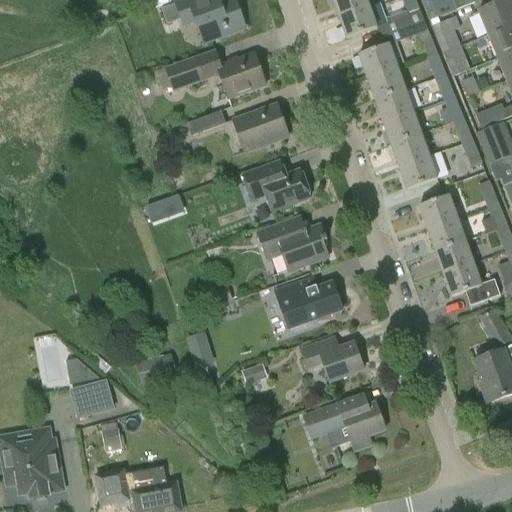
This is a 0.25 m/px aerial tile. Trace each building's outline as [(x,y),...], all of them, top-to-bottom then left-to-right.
[(161,11),(166,24),(180,19),(183,27),(195,22),(204,45),(227,36),(226,32),(244,26),(234,0),(226,0),(219,3),(218,0),(185,0),(175,4),(175,5),(161,11)] [(365,0),(332,0),(339,17),(368,7),(365,0)] [(416,0),(401,0),(409,17),(377,28),(380,38),(425,22),(416,0)] [(421,0),(430,22),(474,4),(472,0),(449,0),(443,3),(441,0),(421,0)] [(475,24),(481,22),(487,36),(511,26),(511,8),(509,0),(478,13),(479,15),(473,18),(475,24)] [(368,7),(339,17),(347,40),(376,30),(368,7)] [(443,54),(460,47),(454,32),(461,30),(456,18),(433,28),(443,54)] [(511,26),(487,36),(497,60),(511,53),(511,26)] [(429,31),(417,36),(424,53),(436,49),(429,31)] [(396,68),(389,46),(359,56),(366,79),(396,68)] [(460,47),(443,54),(453,78),(470,71),(460,47)] [(436,49),(424,53),(433,76),(445,72),(436,49)] [(511,53),(497,60),(506,83),(511,80),(511,53)] [(266,86),(254,56),(218,70),(221,77),(216,79),(218,86),(222,84),(228,101),(266,86)] [(396,68),(366,79),(375,101),(404,91),(396,68)] [(445,72),(433,76),(442,99),(454,95),(445,72)] [(461,83),(468,99),(480,94),(473,78),(461,83)] [(404,91),(375,101),(383,124),(413,113),(404,91)] [(464,118),(454,95),(442,99),(452,122),(464,118)] [(511,107),(504,111),(501,105),(475,116),(481,131),(511,117),(511,107)] [(289,138),(277,106),(233,122),(245,154),(289,138)] [(187,125),(191,137),(226,125),(222,113),(187,125)] [(421,136),(413,113),(383,124),(391,146),(421,136)] [(464,118),(452,122),(461,145),(473,141),(464,118)] [(494,164),(507,159),(499,140),(508,136),(504,124),(482,133),(494,164)] [(429,158),(421,136),(391,146),(399,169),(429,158)] [(482,165),(473,141),(461,145),(471,169),(482,165)] [(429,158),(399,169),(407,192),(437,181),(429,158)] [(497,171),(503,187),(511,183),(511,173),(509,166),(497,171)] [(310,200),(301,172),(269,184),(264,169),(242,177),(252,202),(267,197),(273,213),(310,200)] [(496,197),(490,183),(478,188),(484,202),(496,197)] [(182,196),(148,207),(154,225),(188,214),(182,196)] [(427,231),(457,220),(448,197),(419,208),(427,231)] [(496,197),(484,202),(494,226),(506,221),(496,197)] [(457,220),(427,231),(435,253),(465,243),(457,220)] [(511,247),(511,236),(506,221),(494,226),(504,251),(511,247)] [(324,237),(321,228),(289,239),(284,226),(258,236),(267,261),(282,255),(289,273),(328,260),(325,252),(327,247),(326,242),(327,241),(325,236),(324,237)] [(473,265),(465,243),(435,253),(443,276),(473,265)] [(473,265),(443,276),(451,299),(464,294),(469,308),(499,298),(493,282),(480,286),(473,265)] [(309,323),(342,311),(333,285),(318,291),(314,279),(275,293),(282,313),(302,306),(309,323)] [(235,319),(259,311),(254,297),(230,305),(235,319)] [(498,350),(511,342),(511,341),(494,310),(479,318),(498,350)] [(322,358),(318,346),(301,352),(308,371),(323,366),(330,384),(364,372),(355,346),(322,358)] [(511,375),(504,353),(474,363),(489,404),(511,396),(511,375)] [(136,364),(142,387),(177,378),(171,355),(136,364)] [(247,387),(268,380),(263,366),(242,373),(247,387)] [(77,421),(116,411),(108,381),(69,392),(77,421)] [(368,409),(364,397),(304,419),(311,439),(345,426),(355,454),(372,448),(368,438),(385,431),(376,406),(368,409)] [(101,434),(106,454),(123,451),(118,430),(101,434)] [(39,443),(0,450),(7,488),(18,485),(20,498),(29,496),(30,500),(49,497),(48,494),(63,492),(54,441),(39,444),(39,443)] [(154,471),(141,473),(109,480),(113,500),(125,497),(125,494),(129,493),(133,511),(178,511),(174,488),(159,491),(154,471)]
